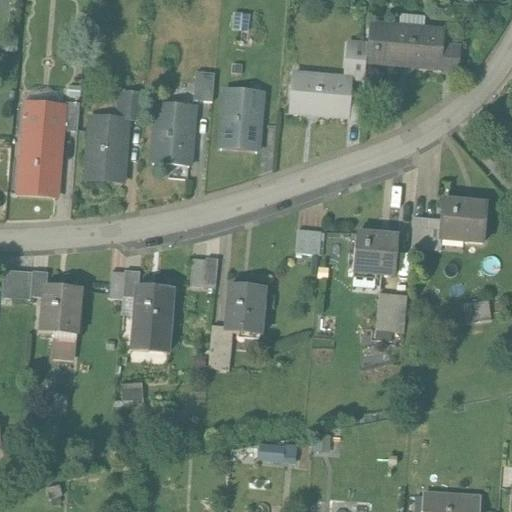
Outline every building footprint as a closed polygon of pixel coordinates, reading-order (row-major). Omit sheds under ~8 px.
[(424,18),(400,16),(399,29),(386,28),(383,66),(401,67),(401,65),(417,66),(417,68),(440,70),(442,48),(440,48),(441,36),(443,36),(443,33),(423,31),(424,18)] [(460,49),(442,48),(440,70),(439,75),(457,76),(460,49)] [(214,77),(195,76),(193,103),(212,105),(214,77)] [(329,81),(307,79),(307,78),(292,76),(289,114),(307,115),(308,113),(324,114),(323,116),(347,118),(348,97),(346,97),(347,83),(349,83),(350,81),(330,79),(329,81)] [(261,95),(240,93),(240,95),(226,94),(226,92),(224,92),(223,112),(224,113),(223,130),(221,130),(219,152),(221,153),(221,150),(254,153),(254,155),(256,155),(257,133),(256,133),(257,119),(259,119),(261,95)] [(144,97),(119,94),(117,123),(127,124),(141,126),(144,97)] [(363,98),(351,97),(350,118),(361,119),(363,98)] [(79,106),(62,105),(61,111),(63,111),(61,133),(77,134),(79,106)] [(61,111),(25,108),(21,156),(22,156),(21,173),(20,173),(18,195),(20,196),(20,193),(54,195),(54,198),(56,198),(58,176),(57,176),(58,162),(59,162),(61,133),(63,111),(61,111)] [(172,109),(156,108),(154,128),(156,128),(155,147),(152,146),(151,167),(153,167),(153,165),(187,168),(187,170),(188,170),(190,152),(188,152),(190,135),(192,135),(194,111),(172,109)] [(117,123),(104,122),(104,124),(91,123),(92,121),(89,121),(87,143),(90,143),(88,161),(86,161),(84,181),(86,181),(87,178),(120,181),(120,184),(121,184),(123,164),(121,164),(123,148),(125,149),(127,124),(117,123)] [(487,205),(444,201),(441,240),(484,243),(484,241),(482,241),(484,224),(485,224),(487,205)] [(298,253),(326,254),(327,228),(298,228),(298,253)] [(400,238),(356,235),(353,271),(395,274),(396,257),(398,257),(400,238)] [(205,261),(193,260),(191,286),(215,288),(217,260),(205,259),(205,261)] [(140,274),(124,272),(122,298),(137,299),(138,288),(140,274)] [(359,272),(357,284),(380,286),(381,274),(359,272)] [(47,275),(32,274),(30,298),(45,299),(46,288),(47,275)] [(264,289),(230,287),(227,328),(227,331),(233,332),(240,332),(240,331),(261,332),(264,289)] [(80,291),(46,288),(45,299),(42,333),(76,336),(80,291)] [(138,288),(137,299),(132,349),(167,352),(173,291),(138,288)] [(407,297),(380,294),(377,327),(404,330),(407,297)] [(493,299),(467,301),(468,320),(494,318),(493,299)] [(227,328),(212,327),(209,355),(231,357),(233,332),(227,331),(227,328)] [(124,382),(123,402),(147,402),(147,382),(124,382)] [(73,511),(88,511),(90,495),(74,495),(73,511)] [(457,502),(439,501),(435,500),(422,499),(421,511),(477,511),(479,503),(459,501),(457,502)]
